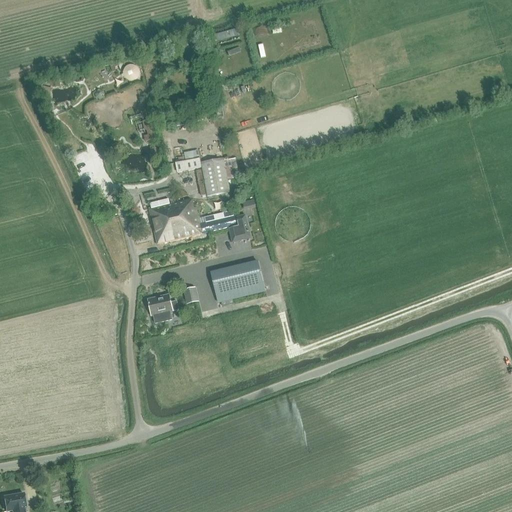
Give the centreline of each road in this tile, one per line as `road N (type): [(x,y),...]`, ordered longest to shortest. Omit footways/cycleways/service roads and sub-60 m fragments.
road 1 (unclassified): [(0,467),(89,451),(503,311)]
road 2 (track): [(263,253),(296,351),(511,270)]
